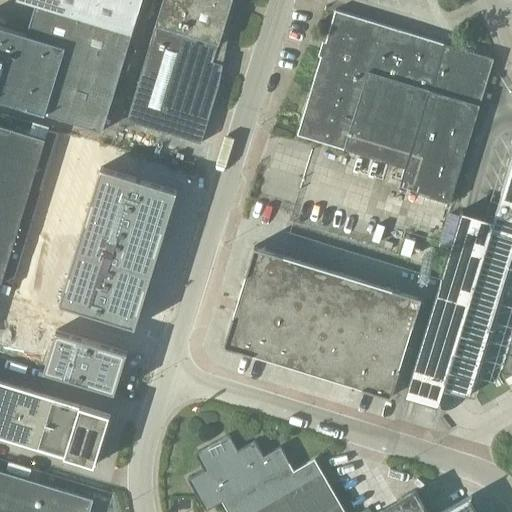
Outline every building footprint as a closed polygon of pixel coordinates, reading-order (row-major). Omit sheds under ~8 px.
[(0,99),(103,131),(142,0),(23,0),(36,4),(27,34),(0,25),(0,99)] [(233,12),(229,11),(232,0),(163,0),(127,121),(201,143),(219,84),(233,12)] [(460,48),(459,48),(335,10),(326,42),(323,41),(319,55),(322,56),(298,135),(406,167),(400,188),(451,203),(494,59),(460,48)] [(0,282),(3,283),(6,273),(7,268),(8,264),(10,259),(11,254),(13,249),(14,245),(16,240),(17,235),(19,231),(20,226),(21,221),(23,216),(24,212),(26,207),(27,202),(29,197),(30,193),(32,188),(33,183),(34,179),(36,174),(37,169),(39,164),(40,160),(42,155),(43,150),(44,146),(46,141),(46,139),(0,125),(0,282)] [(49,131),(47,136),(58,139),(60,134),(49,131)] [(46,139),(46,141),(57,144),(58,139),(47,136),(46,139)] [(46,141),(44,146),(55,149),(57,144),(46,141)] [(43,150),(42,155),(52,158),(54,154),(43,150)] [(461,210),(405,396),(439,407),(444,388),(470,396),(511,256),(511,158),(493,220),(461,210)] [(40,160),(39,164),(49,168),(51,163),(40,160)] [(39,164),(37,169),(48,172),(49,168),(39,164)] [(101,167),(95,188),(133,199),(139,179),(101,167)] [(37,169),(36,174),(47,177),(48,172),(37,169)] [(36,174),(34,179),(45,182),(47,177),(36,174)] [(139,179),(133,199),(171,211),(178,191),(139,179)] [(33,183),(32,188),(42,191),(44,187),(33,183)] [(95,188),(89,207),(127,219),(133,199),(95,188)] [(30,193),(29,197),(39,201),(41,196),(30,193)] [(29,197),(27,202),(38,205),(39,201),(29,197)] [(133,199),(127,219),(165,230),(171,211),(133,199)] [(27,202),(26,207),(36,210),(38,205),(27,202)] [(26,207),(24,212),(35,215),(36,210),(26,207)] [(89,207),(83,226),(121,238),(127,219),(89,207)] [(23,216),(21,221),(32,224),(34,220),(23,216)] [(127,219),(121,238),(160,249),(165,230),(127,219)] [(20,226),(19,231),(29,234),(31,229),(20,226)] [(83,226),(77,245),(115,257),(121,238),(83,226)] [(19,231),(17,235),(28,239),(29,234),(19,231)] [(17,235),(16,240),(26,243),(28,239),(17,235)] [(121,238),(115,257),(154,269),(160,249),(121,238)] [(16,240),(14,245),(25,248),(26,243),(16,240)] [(77,245),(71,264),(110,276),(115,257),(77,245)] [(224,346),(391,397),(422,297),(254,246),(224,346)] [(13,249),(11,254),(22,257),(24,253),(13,249)] [(115,257),(110,276),(148,288),(154,269),(115,257)] [(10,259),(8,264),(19,267),(21,262),(10,259)] [(8,264),(7,268),(18,272),(19,267),(8,264)] [(71,264),(65,283),(104,295),(110,276),(71,264)] [(7,268),(6,273),(16,276),(18,272),(7,268)] [(6,273),(3,283),(13,286),(16,276),(6,273)] [(110,276),(104,295),(142,307),(148,288),(110,276)] [(65,283),(59,304),(79,310),(97,315),(104,295),(65,283)] [(104,295),(97,315),(136,327),(142,307),(104,295)] [(52,342),(50,350),(86,361),(88,353),(92,341),(56,330),(52,342)] [(88,353),(86,361),(121,372),(128,351),(92,341),(88,353)] [(47,361),(44,371),(80,382),(82,373),(86,361),(50,350),(47,361)] [(82,373),(80,382),(115,392),(121,372),(86,361),(82,373)] [(110,414),(0,380),(0,436),(94,465),(110,414)] [(196,453),(205,469),(189,478),(207,511),(224,501),(229,511),(428,511),(417,490),(378,511),(346,511),(316,459),(295,470),(281,446),(265,456),(256,440),(239,450),(230,434),(196,453)] [(0,511),(89,511),(94,498),(0,469),(0,511)] [(442,511),(479,511),(470,496),(442,511)]
